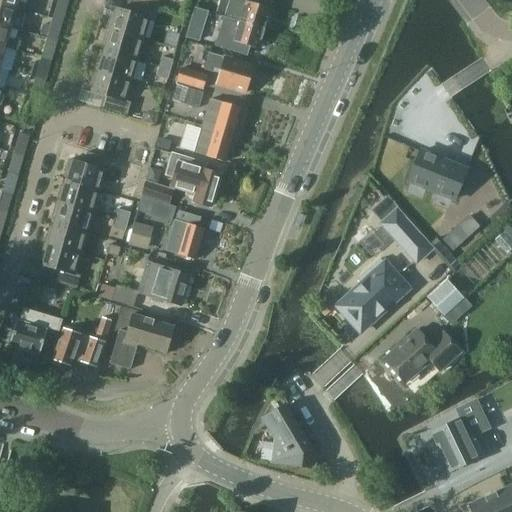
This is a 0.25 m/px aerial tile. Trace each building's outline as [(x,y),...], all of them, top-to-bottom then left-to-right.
[(18,0),(0,0),(0,5),(25,12),(27,6),(18,3),(18,0)] [(61,22),(67,3),(57,0),(52,20),(61,22)] [(130,0),(130,2),(157,9),(159,0),(130,0)] [(264,30),(270,9),(251,4),(252,0),(230,0),(225,18),(240,22),(264,30)] [(153,21),(157,9),(130,2),(127,12),(116,9),(113,19),(109,18),(106,30),(143,40),(148,20),(153,21)] [(25,12),(0,5),(0,26),(10,29),(19,32),(25,12)] [(297,16),(293,29),(302,32),(305,18),(297,16)] [(55,42),(61,22),(52,20),(50,27),(47,36),(46,40),(55,42)] [(184,42),(193,44),(198,25),(190,22),(184,42)] [(258,50),(264,30),(240,22),(231,52),(239,54),(242,45),(258,50)] [(42,25),(40,34),(47,36),(50,27),(42,25)] [(10,29),(0,26),(0,47),(5,49),(16,52),(19,43),(7,39),(10,29)] [(137,61),(143,40),(106,30),(102,42),(106,43),(103,51),(137,61)] [(50,62),(55,42),(46,40),(40,60),(50,62)] [(137,61),(103,51),(101,60),(97,59),(94,71),(131,82),(137,61)] [(245,93),(253,66),(209,53),(204,70),(214,73),(215,69),(221,71),(217,85),(245,93)] [(170,70),(172,61),(161,58),(159,67),(170,70)] [(44,82),(50,62),(40,60),(35,79),(44,82)] [(170,70),(159,67),(156,77),(167,80),(170,70)] [(206,76),(182,69),(178,82),(203,90),(206,76)] [(125,102),(131,82),(94,71),(90,83),(94,84),(91,94),(102,97),(99,108),(126,116),(130,103),(125,102)] [(38,102),(44,82),(35,79),(29,99),(38,102)] [(188,89),(183,104),(198,108),(202,93),(188,89)] [(33,121),(38,102),(29,99),(23,119),(33,121)] [(232,136),(240,109),(210,100),(202,127),(232,136)] [(156,114),(145,111),(142,122),(153,125),(156,114)] [(224,163),(232,136),(202,127),(194,154),(224,163)] [(23,157),(28,137),(19,134),(13,154),(23,157)] [(159,138),(156,147),(169,151),(171,141),(159,138)] [(407,181),(454,200),(466,171),(420,152),(407,181)] [(68,174),(65,183),(99,192),(105,172),(110,174),(113,161),(86,153),(83,165),(68,160),(65,173),(68,174)] [(17,176),(23,157),(13,154),(8,173),(17,176)] [(210,207),(219,177),(219,176),(204,171),(205,165),(172,154),(165,175),(174,178),(171,186),(196,194),(193,202),(210,207)] [(11,195),(17,176),(8,173),(2,193),(11,195)] [(93,213),(99,192),(65,183),(63,192),(60,191),(56,203),(93,213)] [(172,191),(145,183),(141,196),(169,204),(172,191)] [(488,191),(471,208),(487,227),(505,209),(488,191)] [(0,213),(6,216),(11,195),(2,193),(0,199),(0,213)] [(93,213),(56,203),(53,215),(56,216),(53,224),(87,234),(93,213)] [(127,223),(130,214),(119,211),(116,220),(127,223)] [(382,224),(416,263),(431,250),(397,211),(382,224)] [(194,261),(203,231),(197,229),(200,219),(179,213),(167,253),(194,261)] [(127,223),(116,220),(113,229),(124,233),(127,223)] [(212,220),(209,229),(220,233),(223,224),(212,220)] [(511,220),(502,230),(511,241),(511,240),(511,220)] [(135,223),(129,246),(147,251),(153,228),(135,223)] [(81,255),(87,234),(53,224),(51,233),(48,232),(44,244),(81,255)] [(511,242),(504,233),(495,240),(506,254),(511,249),(511,242)] [(81,255),(44,244),(41,256),(44,257),(41,267),(53,270),(49,282),(77,289),(80,276),(75,275),(81,255)] [(118,258),(121,248),(109,245),(107,255),(118,258)] [(362,285),(337,307),(360,332),(408,289),(385,264),(381,259),(358,280),(362,285)] [(181,307),(190,277),(148,264),(139,295),(181,307)] [(448,280),(428,298),(443,315),(463,297),(448,280)] [(101,284),(97,297),(111,301),(115,288),(101,284)] [(115,288),(111,301),(133,307),(138,291),(116,285),(115,288)] [(58,332),(61,321),(23,309),(20,322),(16,320),(8,346),(39,355),(47,329),(58,332)] [(167,355),(175,328),(132,315),(127,333),(119,331),(109,365),(130,371),(138,346),(167,355)] [(384,359),(406,383),(431,360),(441,370),(461,351),(444,332),(430,344),(417,329),(384,359)] [(105,345),(104,344),(107,335),(98,332),(95,341),(64,330),(53,361),(70,367),(73,360),(97,369),(105,345)] [(313,461),(312,460),(311,460),(312,453),(284,407),(263,420),(275,440),(272,464),(313,469),(314,468),(315,468),(316,466),(315,462),(313,461)] [(435,431),(440,442),(437,443),(450,471),(483,455),(474,435),(468,438),(465,431),(466,431),(461,419),(435,431)] [(511,511),(511,484),(466,507),(468,511),(511,511)]
